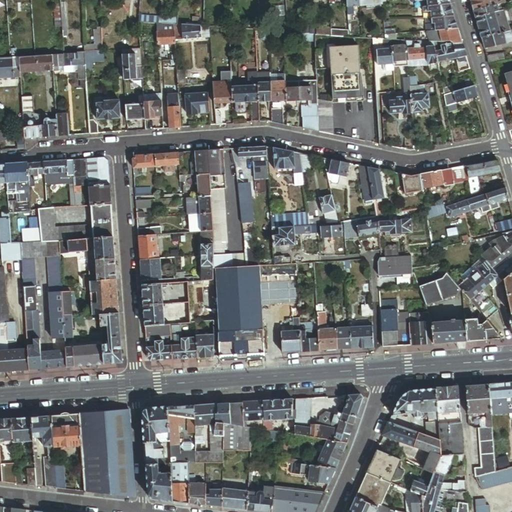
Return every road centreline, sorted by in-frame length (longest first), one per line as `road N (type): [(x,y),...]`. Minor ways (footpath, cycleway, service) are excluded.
road 1 (unclassified): [(120,148),(266,137),(411,165),(503,148)]
road 2 (secondary): [(136,387),(391,369)]
road 3 (residential): [(120,148),(136,387)]
road 4 (residential): [(0,493),(159,511)]
road 5 (residential): [(460,0),(503,148)]
road 6 (residential): [(332,511),(391,369)]
road 7 (secondary): [(0,397),(136,387)]
road 8 (unclassified): [(0,158),(120,148)]
road 9 (secondary): [(391,369),(511,362)]
